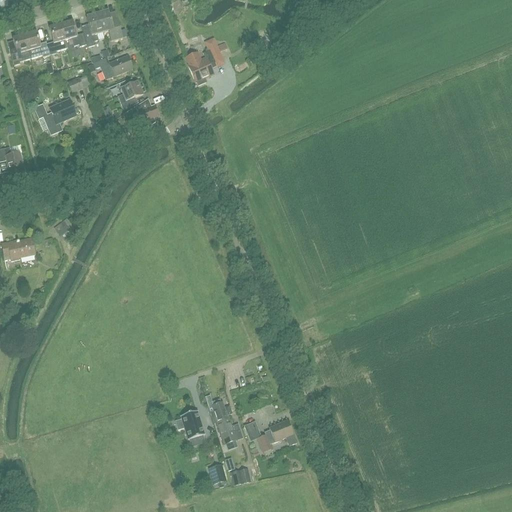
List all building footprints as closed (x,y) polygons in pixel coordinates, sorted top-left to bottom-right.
[(108,12),(97,15),(102,34),(108,32),(110,38),(111,43),(122,39),(121,35),(117,23),(111,25),(108,12)] [(102,34),(97,15),(86,18),(90,32),(83,34),(86,46),(87,49),(95,47),(94,43),(98,41),(96,35),(102,34)] [(72,22),(60,26),(65,41),(71,39),(73,48),(78,46),(79,48),(86,46),(83,34),(76,36),(72,22)] [(65,41),(60,26),(49,29),(53,43),(46,45),(46,43),(45,43),(49,57),(56,55),(56,53),(61,51),(58,43),(65,41)] [(43,59),(49,57),(45,43),(39,45),(35,33),(24,36),(28,52),(31,60),(37,58),(42,57),(43,59)] [(28,52),(24,36),(16,38),(12,39),(16,52),(16,54),(10,55),(14,67),(16,66),(20,65),(19,63),(24,62),(31,60),(28,52)] [(203,54),(206,59),(200,61),(197,54),(185,59),(189,66),(188,66),(195,84),(196,84),(198,87),(207,83),(206,79),(214,76),(208,64),(214,62),(215,64),(222,61),(218,53),(226,50),(224,45),(203,54)] [(109,65),(107,59),(101,61),(93,65),(95,70),(100,69),(105,81),(114,78),(133,70),(127,57),(109,65)] [(83,89),(85,88),(81,79),(79,80),(79,79),(67,84),(72,95),(83,90),(83,89)] [(138,83),(133,85),(131,80),(132,80),(131,79),(101,92),(102,92),(120,85),(122,89),(120,90),(122,96),(117,98),(123,111),(134,106),(131,100),(143,95),(138,83)] [(154,107),(150,109),(147,101),(128,113),(130,119),(136,117),(141,129),(155,123),(153,119),(158,117),(154,107)] [(59,124),(75,117),(69,102),(49,110),(51,114),(46,117),(42,106),(34,110),(39,121),(43,119),(50,136),(62,131),(59,124)] [(108,137),(116,134),(112,124),(104,127),(108,137)] [(20,154),(16,155),(11,156),(9,149),(0,150),(0,163),(6,162),(9,178),(16,177),(24,175),(20,154)] [(68,219),(64,222),(54,229),(58,234),(64,242),(78,232),(68,219)] [(18,242),(16,242),(1,245),(4,262),(11,261),(11,262),(16,261),(20,261),(19,259),(34,256),(31,240),(19,243),(18,242)] [(229,419),(228,419),(227,417),(232,415),(229,407),(224,409),(222,404),(221,404),(219,400),(212,403),(213,407),(212,407),(213,412),(210,413),(212,419),(214,425),(215,425),(217,431),(223,429),(222,428),(225,427),(223,424),(227,422),(227,423),(230,422),(229,419)] [(184,429),(188,441),(204,436),(197,412),(181,417),(182,420),(175,422),(178,431),(184,429)] [(265,425),(268,430),(282,423),(280,418),(265,425)] [(235,442),(243,439),(240,431),(238,426),(232,428),(230,422),(227,423),(227,422),(223,424),(225,427),(222,428),(223,429),(217,431),(223,446),(226,445),(228,451),(237,448),(235,442)] [(272,449),(270,446),(286,439),(289,447),(297,444),(287,422),(269,429),(271,435),(258,440),(263,453),(272,449)] [(249,443),(261,438),(255,423),(243,427),(249,443)] [(214,486),(226,482),(221,467),(215,468),(218,479),(212,481),(214,486)] [(248,468),(229,473),(233,487),(234,487),(252,482),(248,468)]
